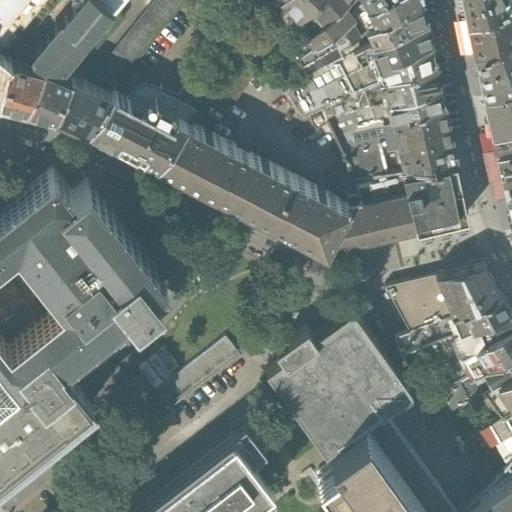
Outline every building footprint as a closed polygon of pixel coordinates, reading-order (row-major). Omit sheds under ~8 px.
[(0,92),(0,100),(53,113),(69,76),(54,69),(56,66),(62,66),(109,6),(101,0),(74,0),(31,54),(32,55),(29,63),(10,60),(5,66),(0,92)] [(0,0),(0,92),(5,66),(10,60),(0,51),(0,50),(41,0),(0,0)] [(115,83),(182,0),(153,0),(98,68),(115,83)] [(321,20),(342,1),(343,0),(308,0),(306,3),(311,9),(308,10),(294,23),(300,30),(298,32),(296,30),(282,44),(288,49),(321,20)] [(285,0),(297,11),(306,3),(308,0),(285,0)] [(357,0),(347,7),(342,1),(321,20),(288,49),(295,58),(364,4),(368,2),(366,0),(357,0)] [(411,0),(371,0),(368,2),(364,4),(375,19),(411,0)] [(422,19),(425,18),(421,0),(411,0),(375,19),(366,25),(373,39),(389,32),(422,19)] [(461,0),(466,18),(507,0),(461,0)] [(507,0),(466,18),(472,51),(511,33),(511,0),(509,0),(508,0),(507,0)] [(375,19),(364,4),(295,58),(299,62),(301,65),(339,42),(352,34),(366,25),(375,19)] [(281,26),(265,10),(252,23),(259,27),(264,32),(272,34),(281,26)] [(389,32),(373,39),(358,46),(352,49),(346,52),(342,55),(307,74),(316,88),(374,59),(429,39),(425,18),(422,19),(389,32)] [(511,33),(472,51),(482,93),(511,80),(511,33)] [(339,42),(301,65),(307,74),(342,55),(346,52),(352,49),(358,46),(352,34),(339,42)] [(374,59),(381,78),(403,70),(434,60),(429,39),(374,59)] [(210,91),(205,98),(225,114),(254,74),(239,53),(210,91)] [(302,117),(306,114),(363,87),(381,78),(374,59),(316,88),(307,74),(284,91),(302,117)] [(357,98),(361,109),(391,98),(438,83),(434,60),(403,70),(381,78),(363,87),(365,97),(357,98)] [(53,113),(85,127),(113,88),(115,83),(98,68),(92,84),(70,74),(69,76),(53,113)] [(177,93),(161,85),(159,89),(196,108),(205,98),(210,91),(190,76),(177,93)] [(511,80),(482,93),(490,131),(511,122),(511,80)] [(94,131),(155,163),(186,120),(196,108),(159,89),(161,85),(160,84),(158,87),(150,83),(141,83),(134,86),(126,95),(121,93),(113,88),(85,127),(94,131)] [(442,100),(438,83),(391,98),(361,109),(328,121),(334,134),(382,117),(442,100)] [(365,97),(363,87),(306,114),(313,128),(328,121),(361,109),(357,98),(365,97)] [(407,168),(455,158),(442,100),(382,117),(387,141),(397,139),(404,168),(407,168)] [(369,175),(404,168),(397,139),(387,141),(382,117),(334,134),(344,152),(351,177),(369,175)] [(155,163),(212,192),(236,146),(186,120),(155,163)] [(511,122),(490,131),(495,149),(501,147),(511,142),(511,122)] [(511,142),(501,147),(495,149),(506,197),(511,193),(511,142)] [(219,196),(268,221),(292,175),(242,149),(236,146),(212,192),(219,196)] [(415,227),(466,214),(455,158),(407,168),(411,181),(405,183),(408,196),(415,227)] [(0,477),(94,401),(61,361),(136,302),(140,306),(167,285),(163,279),(173,271),(93,170),(75,184),(57,161),(0,205),(0,477)] [(369,175),(351,177),(355,192),(346,194),(349,204),(362,201),(363,207),(408,196),(405,183),(411,181),(407,168),(404,168),(369,175)] [(268,221),(325,250),(349,204),(292,175),(268,221)] [(325,250),(415,227),(408,196),(363,207),(362,201),(349,204),(325,250)] [(500,292),(484,259),(384,284),(408,329),(500,292)] [(500,292),(408,329),(394,335),(400,352),(417,345),(509,308),(500,292)] [(458,511),(427,463),(387,412),(412,388),(353,306),(314,331),(307,324),(288,337),(276,347),(283,358),(267,368),(330,455),(316,467),(347,511),(458,511)] [(511,322),(511,313),(509,308),(417,345),(428,366),(473,343),(499,329),(511,322)] [(121,316),(83,351),(99,367),(136,332),(121,316)] [(511,349),(511,322),(499,329),(473,343),(428,366),(440,388),(458,379),(511,349)] [(223,329),(154,381),(169,400),(240,348),(223,329)] [(511,373),(511,349),(458,379),(440,388),(445,398),(441,400),(444,407),(449,405),(511,373)] [(511,410),(511,373),(449,405),(466,436),(511,410)] [(511,410),(466,436),(471,445),(499,472),(504,467),(511,457),(511,410)] [(59,511),(57,509),(53,511),(230,511),(233,510),(270,482),(232,433),(130,511),(59,511)] [(511,511),(511,479),(504,467),(499,472),(480,488),(475,492),(461,506),(460,511),(511,511)]
